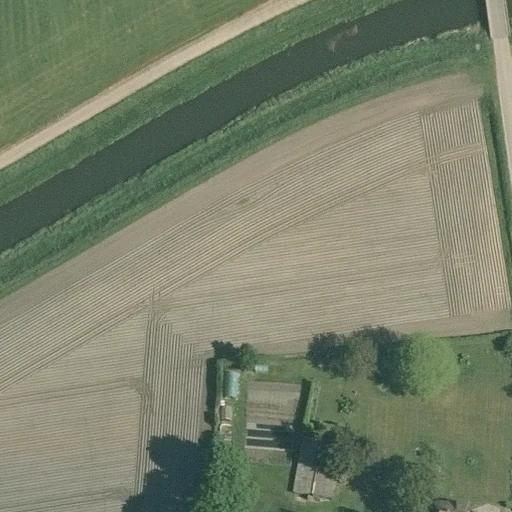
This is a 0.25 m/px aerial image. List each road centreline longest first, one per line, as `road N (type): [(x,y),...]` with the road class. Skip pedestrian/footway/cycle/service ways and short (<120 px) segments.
road 1 (track): [(295,0),(0,162)]
road 2 (unclassified): [(511,121),(494,0)]
